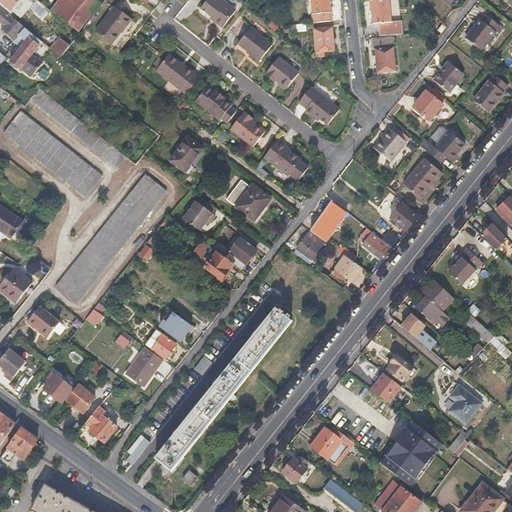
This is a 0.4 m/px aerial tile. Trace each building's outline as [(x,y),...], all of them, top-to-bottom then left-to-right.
[(0,0),(0,3),(20,18),(34,0),(0,0)] [(79,34),(100,6),(93,0),(60,0),(52,11),(79,34)] [(208,0),(201,10),(211,19),(210,21),(221,30),(235,13),(218,0),(208,0)] [(331,21),(329,0),(310,0),(312,22),(331,21)] [(511,0),(501,0),(511,8),(511,0)] [(405,36),(404,23),(392,24),(390,1),(370,2),(372,26),(379,25),(380,38),(405,36)] [(38,2),(34,7),(43,14),(47,9),(38,2)] [(119,34),(123,28),(129,21),(113,8),(94,32),(110,45),(118,33),(119,34)] [(23,30),(0,10),(0,24),(4,28),(1,32),(2,34),(7,37),(12,42),(17,36),(23,30)] [(481,51),(496,32),(494,31),(499,25),(486,16),(482,22),(480,21),(465,39),(481,51)] [(281,28),(272,20),(266,26),(277,35),(280,31),(281,28)] [(306,24),(296,25),(297,32),(307,31),(306,24)] [(333,52),(332,28),(331,28),(313,29),(315,56),(322,55),(322,53),(333,52)] [(20,70),(41,45),(23,30),(17,36),(25,43),(10,63),(20,70)] [(272,48),(249,30),(238,45),(250,54),(249,56),(259,64),(272,48)] [(394,72),(393,40),(370,41),(371,51),(375,50),(376,74),(394,72)] [(60,59),(68,49),(59,41),(50,52),(60,59)] [(198,79),(184,68),(178,63),(177,64),(167,56),(154,72),(184,96),(198,79)] [(286,90),(298,75),(278,59),(266,74),(267,76),(266,78),(273,84),(276,82),(286,90)] [(448,94),(463,75),(448,64),(433,81),(448,94)] [(508,86),(500,80),(496,77),(492,82),(489,81),(473,101),(488,114),(504,94),(503,92),(508,86)] [(230,107),(223,102),(225,100),(213,91),(211,93),(205,88),(194,102),(218,122),(220,120),(225,124),(234,113),(229,109),(230,107)] [(304,112),(314,119),(318,122),(319,120),(327,126),(339,110),(310,88),(298,104),(306,110),(304,112)] [(120,168),(128,157),(39,89),(30,99),(120,168)] [(447,103),(430,89),(427,92),(414,109),(431,123),(447,103)] [(104,177),(20,113),(4,133),(88,199),(104,177)] [(263,135),(256,131),(258,129),(252,124),(254,122),(242,113),(228,131),(252,149),(263,135)] [(391,162),(410,139),(404,135),(394,126),(375,149),(391,162)] [(437,146),(448,133),(443,130),(439,130),(431,141),(437,146)] [(453,165),(458,158),(456,157),(465,145),(449,132),(448,132),(448,133),(437,146),(434,149),(425,143),(421,148),(440,165),(446,159),(453,165)] [(193,163),(203,150),(187,139),(170,161),(183,171),(190,161),(193,163)] [(299,161),(287,153),(289,150),(276,140),(262,158),(286,177),(287,175),(296,182),(306,168),(298,162),(299,161)] [(267,176),(273,168),(263,160),(257,168),(267,176)] [(442,174),(425,160),(403,186),(420,201),(442,174)] [(76,302),(167,189),(146,173),(55,286),(76,302)] [(253,222),(269,199),(251,186),(249,188),(240,181),(225,201),(253,222)] [(388,194),(376,210),(389,219),(400,204),(388,194)] [(200,231),(204,225),(207,226),(215,215),(213,213),(216,208),(201,197),(198,202),(196,201),(183,218),(200,231)] [(511,201),(500,214),(511,225),(511,201)] [(327,244),(347,215),(330,202),(309,231),(326,243),(327,244)] [(406,232),(418,218),(402,205),(390,219),(406,232)] [(0,231),(10,238),(22,222),(0,207),(0,231)] [(158,243),(173,223),(178,226),(180,223),(169,215),(148,241),(158,249),(161,245),(158,243)] [(510,241),(495,226),(483,237),(498,253),(510,241)] [(315,257),(326,243),(309,231),(296,250),(314,263),(317,259),(315,257)] [(382,266),(394,250),(383,242),(372,234),(365,245),(365,249),(378,259),(376,262),(382,266)] [(400,243),(388,234),(383,242),(394,250),(400,243)] [(242,270),(257,251),(241,238),(230,253),(214,240),(209,246),(211,247),(219,253),(236,265),(242,270)] [(199,262),(211,247),(209,246),(202,240),(191,256),(199,262)] [(153,260),(158,252),(148,245),(141,255),(151,262),(153,260)] [(357,257),(341,246),(337,251),(344,257),(353,263),(357,257)] [(207,268),(219,253),(211,247),(199,262),(207,268)] [(464,287),(485,265),(469,250),(454,266),(456,268),(450,274),(464,287)] [(164,257),(158,252),(153,260),(159,265),(164,257)] [(225,279),(236,265),(219,253),(207,268),(221,279),(225,279)] [(353,283),(363,270),(353,263),(344,257),(335,271),(353,283)] [(19,300),(33,280),(13,267),(0,288),(19,300)] [(457,301),(435,281),(425,294),(430,298),(428,299),(446,314),(457,301)] [(446,314),(428,299),(419,310),(437,326),(440,324),(446,328),(453,320),(446,314)] [(476,316),(480,311),(473,305),(468,310),(476,316)] [(40,307),(28,321),(26,325),(34,331),(38,327),(48,336),(59,322),(40,307)] [(101,320),(104,316),(94,309),(91,313),(93,315),(90,320),(96,325),(100,320),(101,320)] [(172,471),(226,403),(291,323),(274,310),(156,459),(172,471)] [(179,342),(191,326),(180,318),(179,316),(176,314),(164,331),(179,342)] [(497,338),(471,314),(464,322),(472,328),(467,333),(480,344),(487,349),(497,338)] [(424,332),(427,328),(414,317),(404,328),(433,352),(439,344),(424,332)] [(153,349),(163,336),(157,331),(147,345),(153,349)] [(133,343),(122,335),(117,341),(128,349),(133,343)] [(165,359),(176,345),(163,336),(153,349),(165,359)] [(478,359),(487,349),(480,344),(474,351),(477,354),(475,356),(478,359)] [(164,361),(147,348),(146,347),(125,375),(143,388),(164,361)] [(0,370),(4,373),(3,375),(10,381),(25,362),(9,349),(0,360),(0,365),(2,368),(0,370)] [(404,384),(415,370),(399,357),(393,365),(395,366),(390,372),(404,384)] [(63,403),(74,388),(57,374),(45,389),(63,403)] [(404,389),(387,376),(375,393),(391,405),(404,389)] [(469,426),(482,409),(485,406),(458,383),(449,394),(460,403),(452,413),(469,426)] [(83,414),(96,399),(80,385),(72,393),(73,395),(68,402),(83,414)] [(440,404),(447,410),(455,401),(448,395),(440,404)] [(104,444),(117,429),(103,417),(105,414),(98,408),(86,423),(92,429),(90,432),(104,444)] [(0,450),(17,426),(0,413),(0,450)] [(412,488),(444,445),(416,424),(383,466),(412,488)] [(339,467),(355,445),(335,429),(332,434),(326,430),(313,447),(339,467)] [(26,461),(39,441),(23,430),(2,460),(10,465),(17,455),(26,461)] [(142,434),(124,459),(134,465),(151,441),(142,434)] [(455,454),(467,438),(463,435),(451,451),(455,454)] [(295,489),(308,471),(294,460),(284,474),(293,481),(290,485),(295,489)] [(198,479),(189,471),(182,479),(192,487),(198,479)] [(323,489),(351,511),(356,511),(363,503),(331,478),(323,489)] [(383,511),(415,511),(422,503),(394,482),(376,506),(383,511)] [(493,511),(504,499),(483,483),(461,511),(493,511)] [(92,511),(46,487),(33,510),(36,511),(92,511)] [(306,511),(283,496),(271,511),(306,511)]
